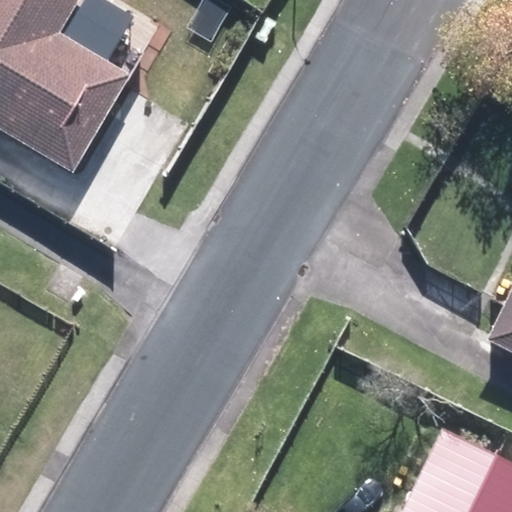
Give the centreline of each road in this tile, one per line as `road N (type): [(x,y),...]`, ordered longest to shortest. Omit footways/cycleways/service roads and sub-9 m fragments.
road 1 (residential): [(96,511),(410,0)]
road 2 (unknown): [(0,210),(152,302)]
